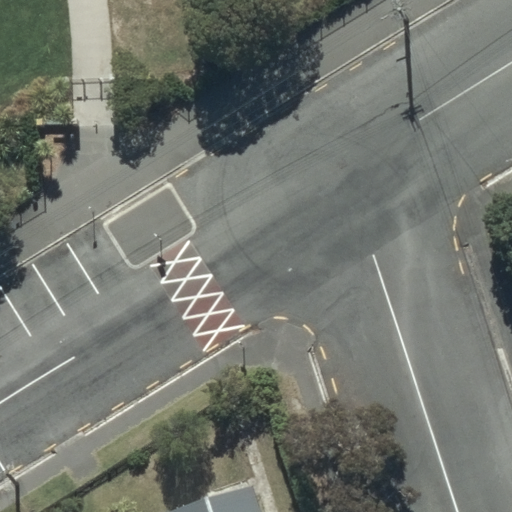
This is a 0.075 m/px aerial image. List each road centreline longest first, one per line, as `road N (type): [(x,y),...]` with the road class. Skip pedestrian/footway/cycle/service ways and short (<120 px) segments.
road 1 (residential): [(345,178),(0,403)]
road 2 (residential): [(345,178),(458,511)]
road 3 (residential): [(511,65),(345,178)]
